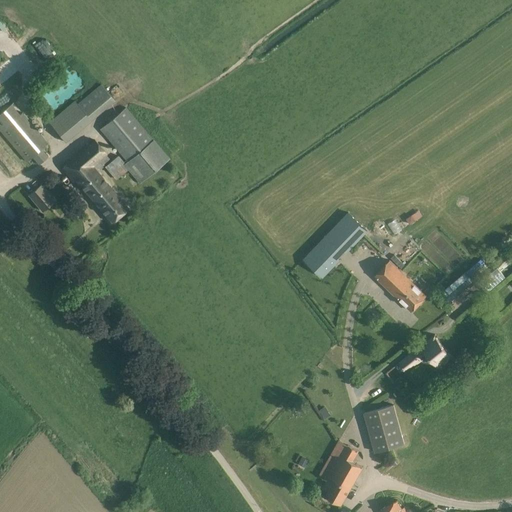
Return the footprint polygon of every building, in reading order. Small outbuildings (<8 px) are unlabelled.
[(102,85),(78,104),(91,120),(115,101),(102,85)] [(76,101),(49,123),(65,142),(91,120),(78,104),(77,103),(76,101)] [(0,130),(27,162),(49,143),(14,102),(0,113),(0,130)] [(129,169),(140,183),(169,158),(153,139),(126,107),(100,129),(127,162),(125,164),(118,155),(105,166),(116,180),(129,169)] [(74,179),(110,223),(128,208),(98,172),(104,166),(103,166),(105,164),(104,164),(110,159),(106,154),(93,140),(61,168),(72,182),(74,179)] [(54,200),(41,185),(29,195),(42,211),(54,200)] [(349,211),(307,254),(325,272),(340,258),(338,256),(345,249),(347,251),(367,230),(349,211)] [(390,261),(375,276),(411,310),(426,295),(406,276),(390,261)] [(465,272),(441,293),(449,303),(473,282),(465,272)] [(399,363),(406,372),(424,357),(424,358),(426,361),(429,361),(430,359),(437,368),(451,357),(434,336),(399,363)] [(406,400),(417,391),(412,385),(401,394),(406,400)] [(394,405),(364,413),(375,452),(404,444),(394,405)] [(325,418),(329,415),(323,407),(319,410),(325,418)] [(326,496),(341,504),(362,467),(353,462),(359,451),(339,440),(319,474),(333,483),(326,496)] [(382,508),(380,509),(381,511),(406,511),(404,507),(401,508),(397,500),(395,502),(395,501),(382,508)]
